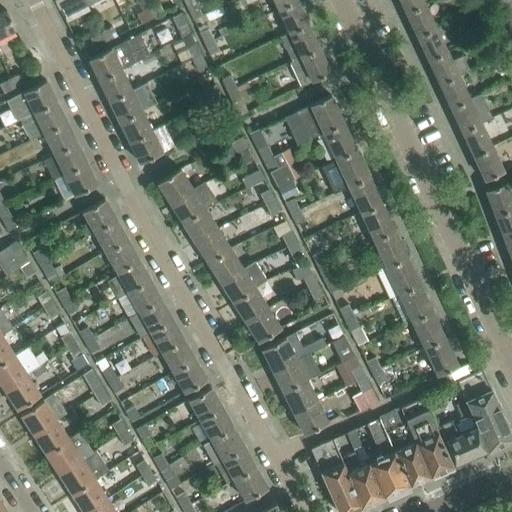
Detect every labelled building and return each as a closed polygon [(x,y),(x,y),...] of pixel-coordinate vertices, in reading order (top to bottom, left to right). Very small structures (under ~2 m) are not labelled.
[(83,0),(54,0),(63,17),(87,5),(83,0)] [(202,14),(195,0),(184,0),(193,19),(202,14)] [(307,22),(296,0),(293,0),(277,8),(288,31),(307,22)] [(424,2),(423,0),(400,0),(405,11),(424,2)] [(436,26),(424,2),(405,11),(416,35),(436,26)] [(151,18),(160,13),(155,3),(145,8),(151,18)] [(511,7),(502,13),(511,33),(511,7)] [(0,34),(15,27),(12,20),(6,8),(0,11),(0,34)] [(151,18),(145,8),(136,12),(141,22),(142,23),(151,18)] [(191,32),(182,12),(172,16),(182,37),(191,32)] [(501,23),(496,13),(487,18),(492,28),(501,23)] [(318,47),(307,22),(288,31),(288,32),(280,36),(292,60),(318,47)] [(511,47),(501,23),(492,28),(503,52),(511,47)] [(447,50),(436,26),(416,35),(428,59),(447,50)] [(113,37),(108,27),(99,32),(104,42),(113,37)] [(213,38),(208,27),(199,32),(204,42),(213,38)] [(147,43),(141,32),(87,59),(97,79),(121,67),(121,68),(145,55),(141,46),(147,43)] [(104,42),(99,32),(89,36),(94,46),(95,46),(104,42)] [(201,53),(191,32),(182,37),(169,44),(173,53),(187,47),(192,57),(201,53)] [(219,49),(213,38),(204,42),(210,54),(219,49)] [(329,71),(318,47),(292,60),(288,62),(299,85),(329,71)] [(459,74),(469,68),(462,54),(452,59),(447,50),(428,59),(439,82),(458,73),(459,74)] [(206,65),(201,53),(192,57),(197,69),(206,65)] [(131,88),(121,68),(121,67),(97,79),(108,100),(131,88)] [(26,80),(21,71),(11,77),(15,86),(26,80)] [(470,98),(459,74),(458,73),(439,82),(450,107),(470,98)] [(236,86),(231,75),(222,79),(227,90),(236,86)] [(247,110),(238,91),(260,80),(258,76),(236,87),(236,86),(227,90),(238,114),(247,110)] [(15,86),(11,77),(0,82),(0,85),(4,92),(15,86)] [(56,102),(44,79),(24,90),(35,112),(56,102)] [(220,94),(215,84),(206,88),(211,99),(220,94)] [(118,120),(141,108),(131,88),(108,100),(118,120)] [(492,116),(481,92),(470,98),(450,107),(461,130),(481,120),(481,121),(492,116)] [(226,106),(220,94),(211,99),(217,111),(226,106)] [(343,121),(330,94),(295,111),(308,138),(323,131),(343,121)] [(66,122),(56,102),(35,112),(20,120),(30,140),(45,133),(66,122)] [(152,129),(141,108),(118,120),(129,141),(152,129)] [(492,145),(481,121),(481,120),(461,130),(472,154),(492,145)] [(356,149),(343,121),(323,131),(336,158),(356,149)] [(76,143),(66,122),(45,133),(55,154),(76,143)] [(162,150),(152,129),(129,141),(139,162),(162,150)] [(248,147),(242,136),(231,141),(236,152),(248,147)] [(87,163),(76,143),(55,154),(65,174),(87,163)] [(273,155),(267,144),(257,149),(263,160),(273,155)] [(504,169),(492,145),(472,154),(484,179),(504,169)] [(253,158),(251,153),(248,147),(236,152),(242,164),(253,158)] [(301,173),(288,148),(273,155),(263,160),(269,171),(270,171),(277,185),(301,173)] [(336,158),(321,166),(333,192),(349,185),(368,175),(356,149),(336,158)] [(97,183),(87,163),(65,174),(75,194),(97,183)] [(193,187),(180,167),(156,182),(169,202),(193,187)] [(264,178),(259,168),(241,177),(246,187),(264,178)] [(381,203),(368,175),(349,185),(362,212),(381,203)] [(182,221),(205,207),(217,199),(204,180),(193,187),(169,202),(182,221)] [(292,180),(278,187),(283,199),(298,192),(292,180)] [(511,207),(511,200),(505,181),(485,189),(494,214),(511,207)] [(265,204),(275,199),(269,188),(260,193),(265,204)] [(7,197),(11,210),(25,205),(20,192),(7,197)] [(300,208),(294,197),(284,202),(290,213),(300,208)] [(116,218),(105,198),(83,210),(89,220),(80,226),(85,236),(94,230),(116,218)] [(281,210),(275,199),(265,204),(271,215),(281,210)] [(11,213),(5,201),(0,203),(0,215),(1,218),(11,213)] [(393,229),(381,203),(362,212),(374,238),(393,229)] [(217,226),(205,207),(182,221),(194,241),(217,226)] [(511,207),(494,214),(503,239),(511,235),(511,207)] [(306,219),(300,208),(290,213),(296,224),(306,219)] [(128,239),(116,218),(94,230),(106,251),(128,239)] [(35,233),(56,264),(66,257),(45,226),(35,233)] [(230,246),(217,226),(194,241),(207,261),(230,246)] [(297,240),(291,229),(281,234),(287,246),(297,240)] [(406,257),(393,229),(374,238),(387,266),(406,257)] [(511,235),(503,239),(511,261),(511,235)] [(29,260),(17,239),(0,250),(0,264),(7,275),(20,266),(29,260)] [(138,259),(128,239),(106,251),(117,270),(138,259)] [(302,251),(297,240),(287,246),(293,257),(302,251)] [(243,266),(230,246),(207,261),(220,281),(243,266)] [(38,262),(48,257),(42,247),(33,252),(32,252),(38,262)] [(327,262),(321,250),(312,255),(318,266),(327,262)] [(65,274),(59,265),(54,268),(48,257),(38,262),(50,282),(65,274)] [(419,283),(406,257),(387,266),(400,292),(419,283)] [(128,291),(149,279),(138,259),(117,270),(118,273),(107,279),(117,297),(128,291)] [(35,271),(29,260),(20,266),(26,277),(35,271)] [(255,286),(267,278),(254,260),(243,267),(243,266),(220,281),(233,302),(256,287),(255,286)] [(332,272),(327,262),(318,266),(323,276),(332,272)] [(317,282),(312,271),(303,276),(308,287),(317,282)] [(161,299),(149,279),(128,291),(139,310),(161,299)] [(323,293),(317,282),(308,287),(314,298),(323,293)] [(431,310),(419,283),(400,292),(406,305),(412,319),(431,310)] [(71,296),(65,286),(56,292),(61,301),(71,296)] [(268,306),(256,287),(233,302),(245,321),(268,306)] [(52,300),(46,290),(37,295),(43,306),(52,300)] [(77,307),(71,296),(61,301),(68,313),(77,307)] [(151,330),(172,319),(161,299),(139,310),(129,316),(140,336),(151,330)] [(64,322),(52,300),(43,306),(55,327),(64,322)] [(354,314),(348,304),(340,308),(345,318),(354,314)] [(92,328),(100,324),(93,306),(84,310),(92,328)] [(281,326),(268,306),(245,321),(258,341),(281,326)] [(0,334),(12,326),(0,307),(0,334)] [(357,320),(372,313),(369,307),(354,314),(345,318),(358,343),(366,339),(357,320)] [(444,337),(431,310),(412,319),(425,346),(444,337)] [(183,339),(172,319),(151,330),(162,350),(183,339)] [(18,330),(14,325),(12,326),(0,334),(0,362),(14,353),(15,354),(23,348),(13,333),(18,330)] [(93,335),(87,325),(78,330),(84,339),(93,335)] [(76,341),(70,331),(61,336),(67,347),(76,341)] [(309,350),(310,351),(326,343),(322,336),(303,346),(295,331),(260,348),(271,370),(309,350)] [(100,347),(93,335),(84,339),(91,352),(100,347)] [(354,354),(344,335),(332,341),(342,360),(354,354)] [(457,364),(444,337),(425,346),(438,373),(457,364)] [(194,359),(183,339),(162,350),(173,370),(194,359)] [(88,362),(76,341),(67,347),(70,352),(73,357),(73,358),(78,368),(88,362)] [(306,378),(320,372),(310,351),(309,350),(271,370),(281,391),(306,378)] [(27,373),(15,354),(14,353),(0,362),(0,381),(4,388),(27,373)] [(365,375),(354,354),(342,360),(344,366),(348,364),(356,380),(365,375)] [(381,367),(375,356),(367,361),(372,371),(382,366),(381,367)] [(205,379),(194,359),(173,370),(185,390),(205,379)] [(116,375),(111,365),(102,370),(107,380),(116,375)] [(396,393),(382,366),(372,371),(385,398),(396,393)] [(511,436),(481,367),(457,379),(460,386),(459,387),(465,400),(486,448),(511,436)] [(104,389),(92,368),(83,373),(95,394),(104,389)] [(40,393),(27,373),(4,388),(17,408),(40,393)] [(123,386),(116,375),(107,380),(114,392),(123,386)] [(378,401),(365,375),(356,380),(353,382),(357,390),(360,388),(362,391),(353,396),(360,410),(378,401)] [(317,399),(306,378),(281,391),(292,412),(317,399)] [(210,386),(209,386),(189,398),(201,419),(222,407),(210,386)] [(110,399),(104,389),(95,394),(101,404),(110,399)] [(33,434),(64,414),(66,412),(53,391),(20,413),(33,434)] [(436,427),(437,427),(435,423),(432,424),(420,397),(401,406),(430,473),(451,464),(436,427)] [(328,420),(317,399),(292,412),(302,433),(328,420)] [(486,448),(465,400),(456,404),(463,418),(453,422),(452,420),(437,427),(436,427),(451,464),(486,448)] [(131,420),(140,415),(134,405),(125,410),(131,420)] [(430,473),(401,406),(378,417),(408,483),(430,473)] [(233,427),(222,407),(201,419),(212,438),(212,439),(233,427)] [(76,433),(64,414),(33,434),(46,453),(77,434),(76,433)] [(408,483),(378,417),(367,422),(381,454),(368,459),(384,494),(408,483)] [(118,434),(127,428),(121,418),(112,423),(118,434)] [(151,433),(145,423),(136,428),(142,439),(151,433)] [(215,462),(244,446),(233,427),(212,439),(212,438),(202,443),(213,464),(216,462),(215,462)] [(362,444),(354,427),(346,431),(354,448),(362,444)] [(133,439),(127,428),(118,434),(124,444),(133,439)] [(58,472),(93,450),(80,430),(76,433),(77,434),(46,453),(58,472)] [(346,469),(347,469),(342,458),(332,437),(310,447),(339,511),(342,511),(361,504),(346,469)] [(256,467),(244,446),(215,462),(216,462),(227,482),(234,478),(234,479),(256,467)] [(95,478),(109,469),(95,448),(93,450),(58,472),(71,492),(94,477),(95,478)] [(168,463),(162,452),(153,457),(159,468),(168,463)] [(384,494),(368,459),(360,463),(355,452),(342,458),(347,469),(346,469),(361,504),(384,494)] [(151,469),(145,458),(136,463),(142,474),(151,469)] [(180,481),(176,473),(174,474),(168,463),(159,468),(170,487),(180,481)] [(267,487),(256,467),(234,479),(246,499),(267,487)] [(157,479),(151,469),(142,474),(148,485),(157,479)] [(107,496),(95,478),(94,477),(71,492),(83,511),(107,496)] [(185,493),(176,498),(182,507),(191,503),(185,493)] [(117,511),(107,496),(83,511),(84,511),(117,511)] [(0,511),(8,511),(0,498),(0,511)] [(253,511),(281,511),(275,500),(253,511)] [(196,511),(191,503),(182,507),(184,511),(196,511)]
